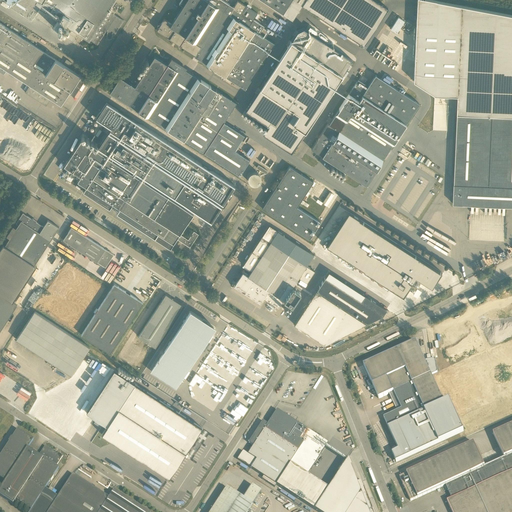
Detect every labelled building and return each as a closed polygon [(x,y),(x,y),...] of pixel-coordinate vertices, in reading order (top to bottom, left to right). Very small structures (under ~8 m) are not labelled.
[(73,42),(76,38),(79,34),(88,40),(89,41),(90,40),(97,45),(106,31),(107,31),(106,36),(109,38),(112,37),(112,35),(114,35),(124,20),(114,14),(119,6),(114,2),(115,0),(10,0),(8,4),(31,20),(39,8),(57,20),(53,27),(57,30),(61,23),(71,29),(69,33),(70,33),(67,38),(73,42)] [(238,1),(234,7),(222,0),(209,0),(208,1),(207,0),(181,0),(179,4),(183,6),(172,24),(164,19),(161,23),(159,24),(160,26),(159,27),(158,28),(158,29),(157,30),(194,54),(195,55),(194,56),(245,89),(275,43),(259,34),(264,26),(253,20),(257,13),(238,1)] [(261,0),(292,20),(300,9),(302,5),(364,46),(389,9),(374,0),(261,0)] [(458,100),(457,114),(454,184),(453,204),(511,206),(511,15),(429,0),(417,0),(413,86),(434,99),(458,100)] [(395,15),(389,25),(391,27),(398,17),(395,15)] [(398,17),(391,29),(396,33),(404,21),(398,17)] [(61,106),(78,80),(81,75),(5,26),(0,23),(0,71),(4,74),(6,70),(29,85),(25,92),(46,106),(50,99),(61,106)] [(311,123),(352,60),(301,26),(254,98),(246,111),(269,126),(264,134),(291,153),(297,144),(306,130),(310,123),(311,124),(311,123)] [(244,135),(224,122),(236,103),(186,70),(187,68),(172,58),(168,64),(154,56),(135,86),(120,77),(110,92),(239,176),(249,160),(234,150),(244,135)] [(311,149),(343,170),(366,185),(419,104),(375,75),(365,90),(363,89),(366,85),(358,80),(329,124),(328,123),(311,149)] [(0,148),(28,166),(49,133),(0,101),(0,148)] [(81,139),(64,165),(80,176),(77,181),(86,187),(83,191),(109,208),(113,204),(120,209),(117,213),(155,238),(170,248),(173,243),(176,239),(182,242),(184,244),(190,247),(198,234),(194,231),(188,240),(179,234),(193,213),(177,202),(178,200),(211,222),(221,206),(235,185),(107,102),(96,118),(111,127),(108,132),(96,149),(81,139)] [(256,168),(266,174),(268,171),(258,165),(256,168)] [(320,222),(297,207),(313,182),(289,166),(262,209),(309,239),(320,222)] [(349,212),(327,247),(332,250),(340,255),(385,284),(390,288),(404,297),(417,278),(433,288),(443,273),(349,212)] [(0,249),(0,284),(17,296),(36,267),(34,266),(59,228),(48,220),(44,227),(33,220),(33,219),(33,218),(32,219),(23,213),(16,224),(18,225),(5,246),(3,245),(0,249)] [(8,238),(15,227),(12,225),(5,236),(8,238)] [(114,255),(108,251),(72,227),(63,240),(105,267),(114,255)] [(243,273),(235,286),(261,303),(264,298),(279,308),(284,300),(292,306),(301,292),(292,287),(299,277),(307,283),(315,271),(262,237),(243,265),(252,271),(248,277),(243,273)] [(382,314),(362,301),(325,277),(294,325),(325,345),(382,314)] [(0,284),(0,331),(17,305),(13,302),(17,296),(0,284)] [(114,284),(81,335),(110,353),(143,303),(114,284)] [(166,294),(138,336),(155,348),(183,305),(166,294)] [(365,296),(362,301),(382,314),(387,309),(365,296)] [(35,311),(16,339),(65,371),(52,392),(58,396),(90,347),(35,311)] [(151,372),(175,387),(214,328),(190,313),(151,372)] [(226,324),(189,387),(191,388),(193,388),(193,397),(195,397),(203,402),(204,402),(205,400),(209,402),(212,402),(219,406),(251,351),(251,355),(257,344),(257,342),(226,324)] [(404,347),(363,365),(379,399),(389,394),(394,392),(402,410),(398,412),(384,418),(388,428),(399,450),(397,451),(394,452),(392,453),(396,462),(464,431),(511,408),(511,339),(438,374),(437,372),(435,359),(431,359),(428,360),(425,361),(416,341),(404,347)] [(114,371),(87,413),(95,419),(98,421),(100,422),(103,424),(107,427),(135,384),(114,371)] [(369,511),(348,458),(328,489),(308,475),(328,443),(306,429),(277,410),(270,420),(268,419),(265,423),(263,421),(249,443),(253,446),(248,455),(256,460),(251,468),(314,510),(317,511),(369,511)] [(505,459),(485,467),(474,443),(400,477),(411,501),(446,485),(452,499),(447,501),(452,511),(511,511),(511,425),(493,434),(505,459)] [(39,456),(33,452),(28,449),(34,440),(18,429),(12,438),(11,438),(9,441),(9,442),(0,456),(0,478),(5,482),(3,486),(0,489),(0,495),(13,504),(15,500),(31,510),(46,489),(45,489),(50,481),(51,481),(53,477),(59,468),(56,466),(63,456),(58,453),(58,454),(45,446),(39,456)] [(119,461),(121,457),(109,451),(107,456),(119,461)] [(147,511),(114,490),(109,498),(109,497),(108,497),(73,474),(58,497),(46,489),(31,510),(29,511),(147,511)] [(247,511),(261,491),(252,485),(243,499),(227,488),(210,511),(247,511)]
